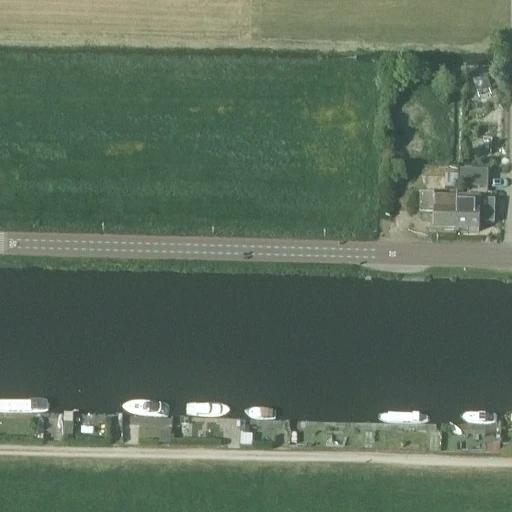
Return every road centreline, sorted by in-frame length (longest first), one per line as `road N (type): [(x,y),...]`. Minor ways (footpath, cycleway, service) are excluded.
road 1 (track): [(0,454),(511,469)]
road 2 (tertiary): [(511,257),(0,246)]
